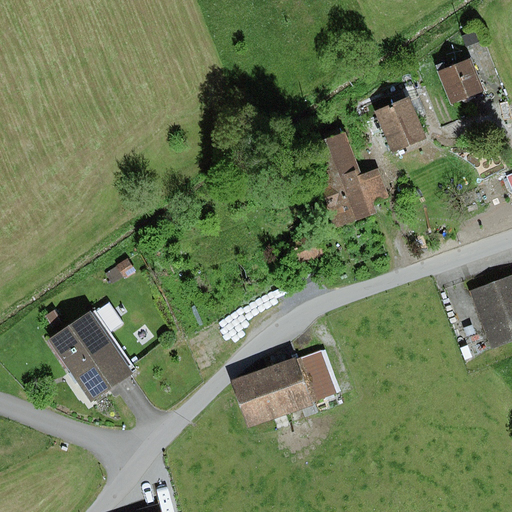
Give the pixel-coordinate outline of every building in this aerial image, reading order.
[(476,32),(462,38),(467,48),(480,42),(476,32)] [(469,59),(435,73),(449,107),(483,93),(469,59)] [(406,97),(372,112),(390,154),(424,139),(406,97)] [(345,131),(304,145),(334,228),(374,214),(370,202),(385,197),(376,169),(360,174),(345,131)] [(511,187),(505,172),(487,180),(496,199),(511,192),(511,187)] [(316,234),(287,244),(295,266),(323,256),(316,234)] [(511,284),(473,298),(492,353),(511,345),(511,284)] [(98,312),(55,340),(95,399),(137,371),(98,312)] [(321,348),(295,357),(311,401),(337,391),(321,348)] [(295,357),(229,381),(247,429),(301,409),(304,416),(315,412),(311,401),(295,357)]
